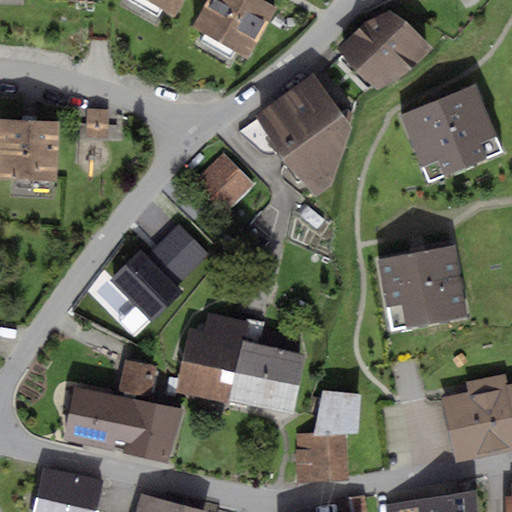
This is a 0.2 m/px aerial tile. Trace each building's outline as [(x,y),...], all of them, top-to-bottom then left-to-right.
[(185,0),(134,0),(174,22),(185,0)] [(277,12),(257,0),(209,0),(192,31),(248,63),(277,12)] [(426,50),(386,8),(338,54),(378,96),(426,50)] [(312,76),(256,115),(311,195),(331,183),(347,126),(312,76)] [(402,120),(428,187),(503,159),(477,92),(402,120)] [(109,114),(88,113),(87,140),(107,141),(109,114)] [(57,125),(0,122),(0,180),(55,182),(57,125)] [(236,176),(226,165),(208,182),(219,193),(236,176)] [(146,262),(141,256),(111,284),(149,324),(182,293),(175,286),(216,246),(190,220),(146,262)] [(469,313),(456,247),(379,262),(393,329),(469,313)] [(175,393),(229,402),(242,343),(246,323),(208,317),(203,335),(186,333),(175,393)] [(290,416),(304,357),(242,343),(229,402),(290,416)] [(120,400),(77,391),(68,438),(112,447),(113,437),(129,440),(127,451),(165,461),(178,411),(147,405),(154,369),(127,363),(120,400)] [(456,460),(511,449),(511,412),(507,386),(444,398),(456,460)] [(361,396),(324,391),(313,437),(347,436),(357,437),(361,396)] [(313,437),(296,438),(297,486),(348,483),(347,436),(313,437)] [(96,511),(102,485),(43,473),(34,511),(96,511)] [(388,505),(388,511),(477,511),(477,490),(388,505)] [(203,511),(142,496),(137,511),(203,511)]
